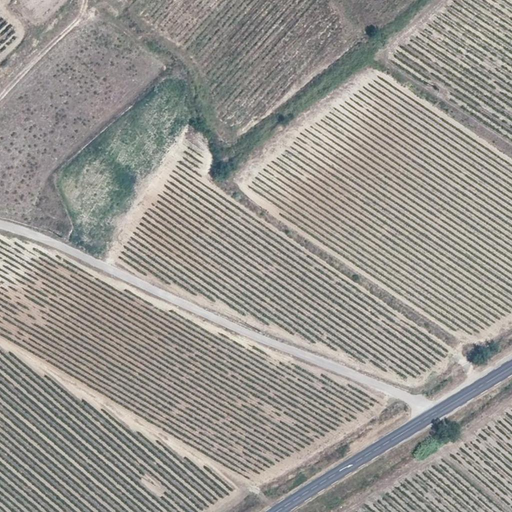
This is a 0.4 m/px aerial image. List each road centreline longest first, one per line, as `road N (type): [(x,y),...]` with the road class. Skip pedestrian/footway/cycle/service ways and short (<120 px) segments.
road 1 (track): [(450,0),(225,194),(207,176),(206,145),(186,136),(107,267)]
road 2 (unclassified): [(0,226),(60,245),(233,329),(446,406)]
road 3 (tertiary): [(277,511),(446,406)]
